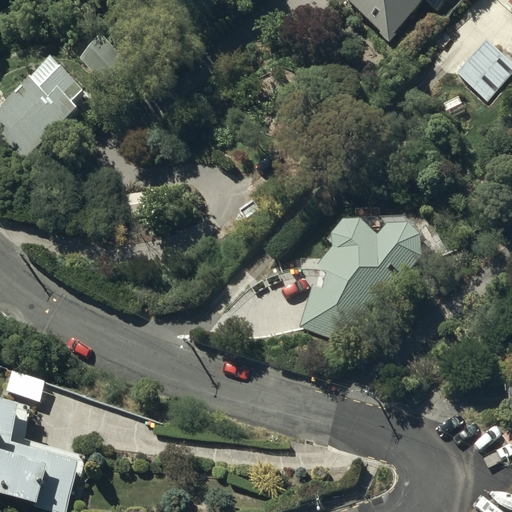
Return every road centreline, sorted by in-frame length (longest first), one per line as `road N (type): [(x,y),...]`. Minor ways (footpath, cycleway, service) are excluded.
road 1 (residential): [(337,411),(136,350),(0,272)]
road 2 (residential): [(337,411),(511,256)]
road 3 (residential): [(402,511),(436,494),(452,475),(448,458),(434,439),(337,411)]
